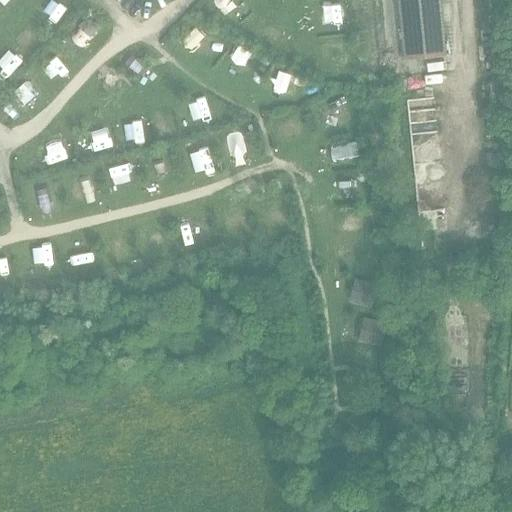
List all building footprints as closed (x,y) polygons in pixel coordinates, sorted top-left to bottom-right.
[(444,55),(439,0),(397,0),(404,59),(444,55)] [(341,226),(370,234),(376,216),(346,208),(341,226)] [(347,260),(377,265),(380,248),(351,242),(347,260)] [(371,307),(377,283),(353,277),(347,301),(371,307)] [(387,321),(363,316),(357,340),(381,346),(387,321)] [(368,375),(354,363),(340,378),(355,390),(368,375)] [(357,432),(372,420),(360,405),(345,418),(357,432)]
